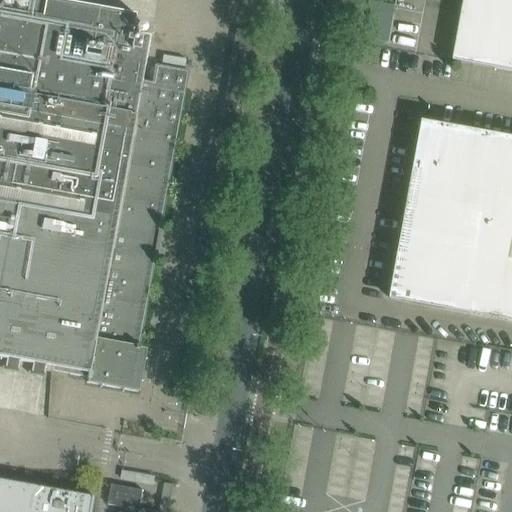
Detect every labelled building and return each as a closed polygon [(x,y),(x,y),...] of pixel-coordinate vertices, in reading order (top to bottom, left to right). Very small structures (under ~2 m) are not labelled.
[(0,358),(6,359),(18,361),(32,364),(44,366),(70,371),(69,375),(86,378),(86,379),(87,380),(86,383),(137,392),(145,350),(138,349),(138,346),(136,346),(152,257),(156,257),(157,254),(155,254),(159,234),(161,234),(161,231),(156,231),(173,141),(175,142),(188,71),(155,65),(151,83),(148,91),(139,89),(141,81),(149,36),(132,32),(135,14),(56,0),(28,0),(26,13),(0,8),(0,358)] [(511,0),(464,0),(454,61),(511,71),(511,0)] [(189,102),(197,102),(200,77),(192,77),(189,102)] [(511,322),(511,137),(423,121),(412,182),(431,186),(424,224),(416,223),(412,242),(421,244),(412,293),(393,290),(391,300),(511,322)] [(0,479),(0,511),(91,511),(94,497),(0,479)] [(155,511),(139,509),(140,503),(134,502),(136,491),(143,492),(143,491),(111,485),(108,505),(120,507),(118,511),(155,511)]
